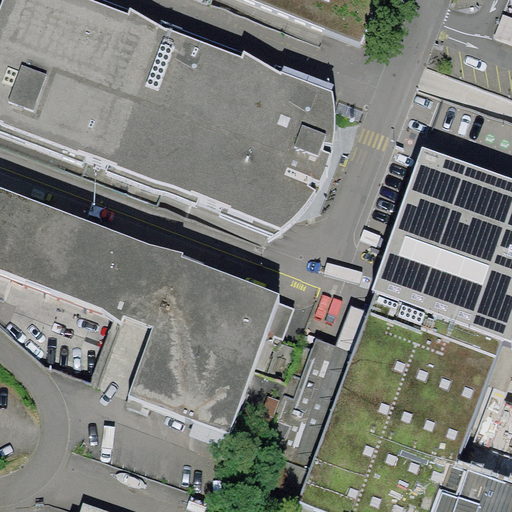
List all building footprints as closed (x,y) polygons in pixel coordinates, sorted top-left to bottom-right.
[(337,88),(98,0),(2,0),(0,7),(0,131),(274,233),(298,219),(321,192),(333,166),(341,125),(337,88)] [(250,0),(361,41),(376,0),(250,0)] [(511,23),(505,21),(497,43),(511,48),(511,23)] [(511,178),(423,146),(372,289),(510,339),(511,332),(511,178)] [(293,314),(4,207),(0,216),(0,279),(167,341),(141,411),(243,449),(293,314)] [(511,353),(387,307),(309,511),(452,511),(511,354),(511,353)] [(511,511),(511,494),(500,489),(491,511),(511,511)]
